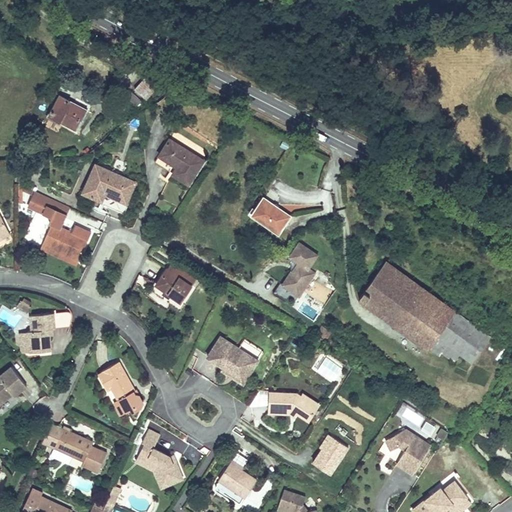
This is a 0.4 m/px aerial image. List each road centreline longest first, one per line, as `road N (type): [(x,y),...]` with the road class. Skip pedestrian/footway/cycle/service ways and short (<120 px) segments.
road 1 (primary): [(511,231),(64,0)]
road 2 (residential): [(174,405),(142,344),(119,321),(57,289),(0,278)]
road 3 (residential): [(174,405),(194,386),(225,404),(224,420),(210,434),(176,416)]
road 4 (unknown): [(133,243),(152,200),(152,157),(168,130)]
